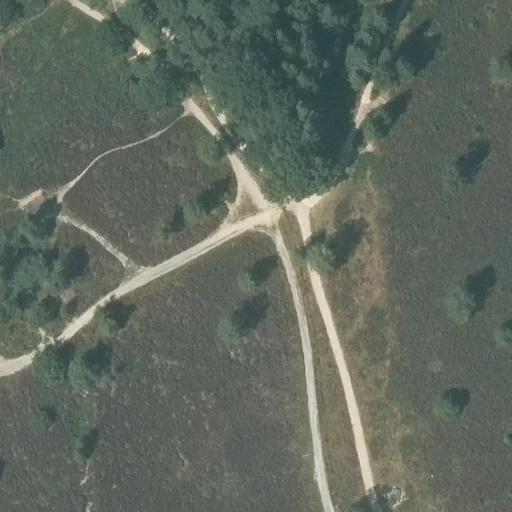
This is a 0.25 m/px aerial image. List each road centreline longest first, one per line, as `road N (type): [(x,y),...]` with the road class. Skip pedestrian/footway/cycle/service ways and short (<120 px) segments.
road 1 (track): [(301,204),(376,511)]
road 2 (track): [(301,204),(340,177),(404,0)]
